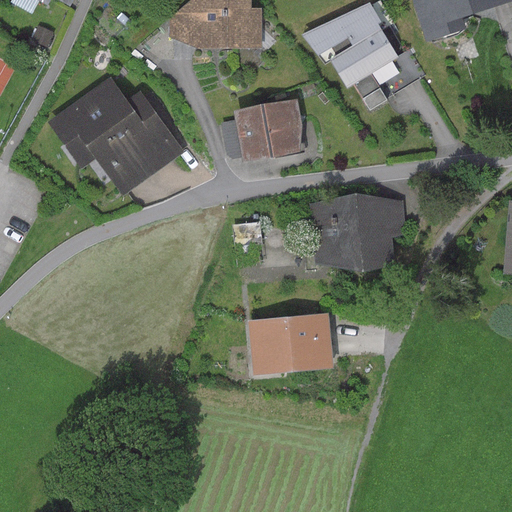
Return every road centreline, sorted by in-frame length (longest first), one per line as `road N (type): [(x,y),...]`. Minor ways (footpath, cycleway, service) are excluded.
road 1 (residential): [(0,306),(79,242),(225,194),(511,156)]
road 2 (track): [(391,345),(351,511)]
